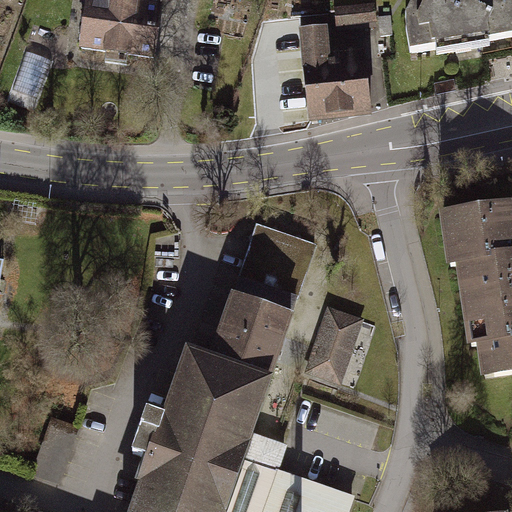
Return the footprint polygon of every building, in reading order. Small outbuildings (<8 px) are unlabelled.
[(110,0),(86,0),(80,54),(156,64),(162,8),(138,4),(138,0),(112,0),(110,0)] [(511,1),(509,0),(414,0),(405,19),(411,54),(511,38),(511,1)] [(375,5),(335,9),(337,27),(378,23),(375,5)] [(310,123),(372,117),(365,51),(331,55),(328,29),(300,32),(310,123)] [(511,212),(511,210),(440,220),(447,268),(458,267),(470,348),(484,345),(490,383),(511,379),(511,212)] [(313,249),(253,228),(205,365),(194,361),(181,357),(158,422),(142,416),(127,458),(144,464),(127,511),(343,511),(347,501),(271,474),(280,450),(247,439),(313,249)] [(343,386),(366,320),(328,307),(305,373),(343,386)] [(55,421),(35,474),(61,484),(80,431),(55,421)]
